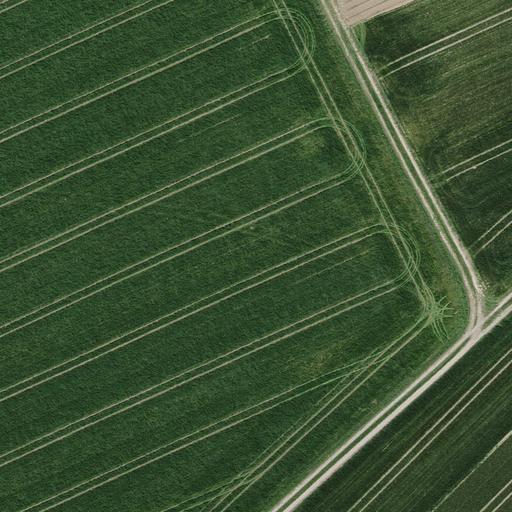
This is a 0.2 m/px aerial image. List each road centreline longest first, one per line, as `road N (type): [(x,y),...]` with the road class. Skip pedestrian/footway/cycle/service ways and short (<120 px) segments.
road 1 (track): [(477,332),(470,279),(329,0)]
road 2 (track): [(278,511),(511,300)]
